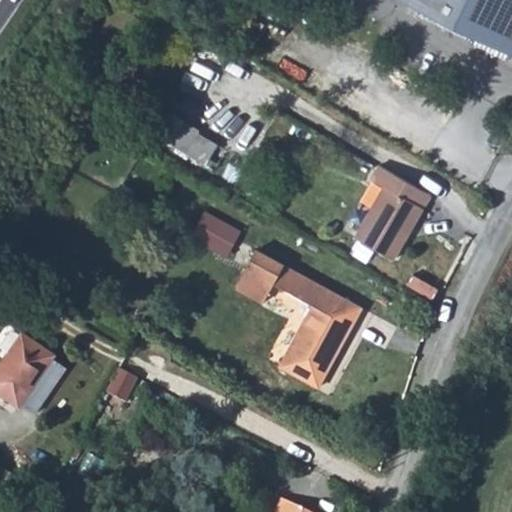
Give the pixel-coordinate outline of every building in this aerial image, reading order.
[(511,0),(413,0),(511,53),(511,0)] [(197,129),(167,112),(156,131),(186,150),(197,129)] [(428,188),(374,158),(367,170),(382,179),(352,232),(391,254),(428,188)] [(359,305),(251,251),(244,266),(271,279),(269,284),(312,304),(281,368),(320,387),(359,305)] [(271,279),(244,266),(232,289),(260,303),(269,284),(271,279)] [(58,347),(26,327),(0,373),(0,386),(28,402),(58,347)] [(121,369),(114,394),(134,399),(141,375),(121,369)]
